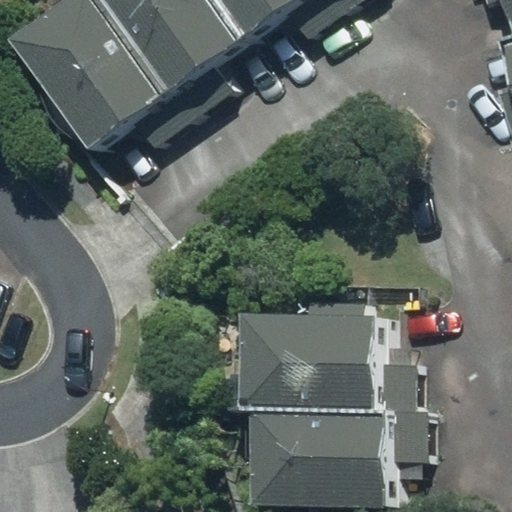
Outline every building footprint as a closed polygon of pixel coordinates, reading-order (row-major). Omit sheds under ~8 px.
[(202,93),(140,0),(102,0),(42,40),(115,151),(202,93)] [(140,0),(202,93),(285,39),(259,0),(140,0)] [(259,0),(285,39),(343,0),(259,0)] [(296,399),(414,407),(421,313),(288,304),(281,398),(296,399)] [(414,407),(296,399),(289,498),(427,508),(434,408),(414,407)]
